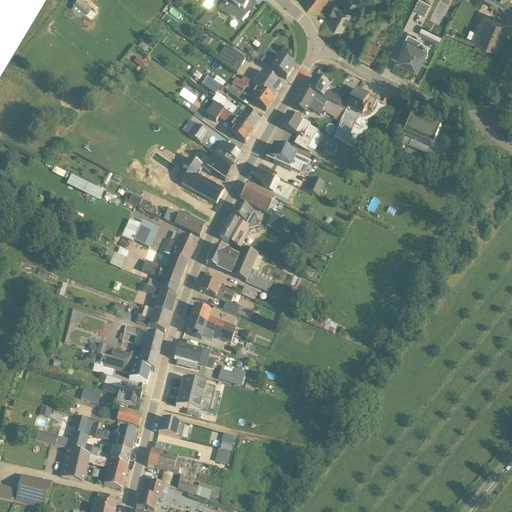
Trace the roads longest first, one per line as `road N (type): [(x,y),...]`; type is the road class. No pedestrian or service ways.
road 1 (track): [(490,132),(397,320),(327,436),(301,446),(153,409)]
road 2 (residential): [(127,511),(199,264),(316,49)]
road 3 (unclassified): [(484,127),(316,49)]
